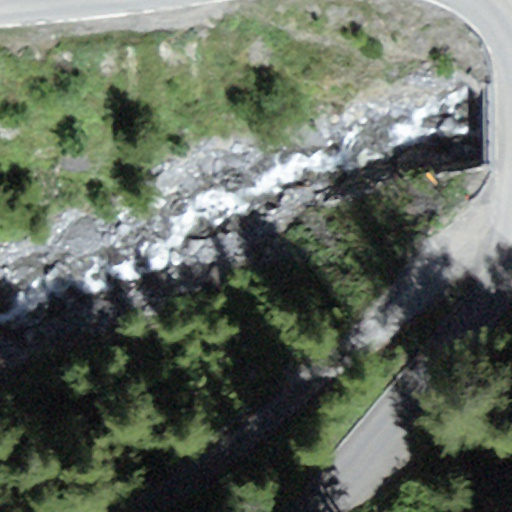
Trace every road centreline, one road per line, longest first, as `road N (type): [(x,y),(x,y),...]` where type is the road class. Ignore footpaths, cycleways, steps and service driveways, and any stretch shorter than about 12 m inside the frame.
road 1 (residential): [(511,214),(491,217),(199,462),(165,511)]
road 2 (tertiary): [(511,232),(462,335),(316,511)]
road 3 (tertiary): [(0,13),(120,0)]
